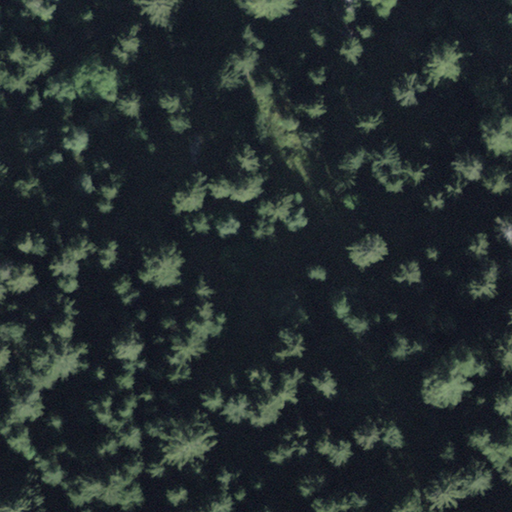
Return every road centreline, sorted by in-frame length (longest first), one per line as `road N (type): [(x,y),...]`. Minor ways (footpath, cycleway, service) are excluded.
road 1 (track): [(511,418),(482,414),(295,511)]
road 2 (track): [(0,153),(83,0)]
